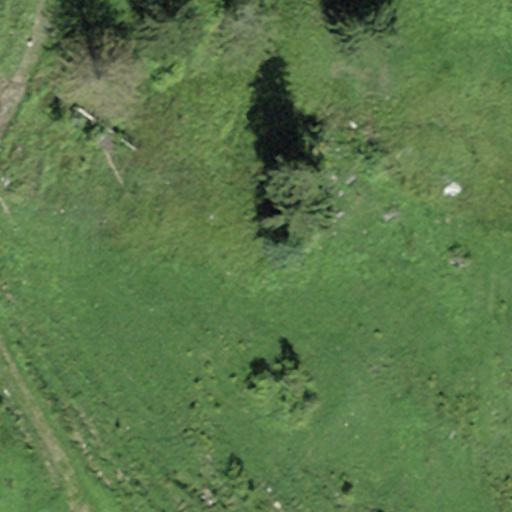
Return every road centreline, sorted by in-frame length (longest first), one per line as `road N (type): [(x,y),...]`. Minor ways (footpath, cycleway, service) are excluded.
road 1 (track): [(77,511),(0,343)]
road 2 (track): [(0,123),(38,42),(47,0)]
